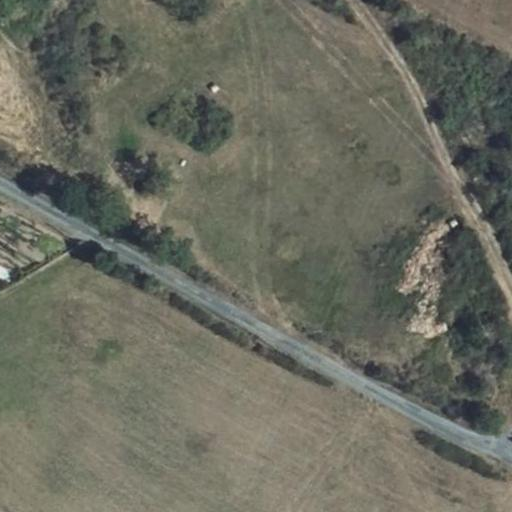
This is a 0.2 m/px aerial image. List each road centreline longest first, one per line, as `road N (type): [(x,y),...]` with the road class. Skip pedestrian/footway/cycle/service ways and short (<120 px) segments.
road 1 (unclassified): [(0,181),(452,430),(505,444)]
road 2 (track): [(511,271),(423,99),(360,0)]
